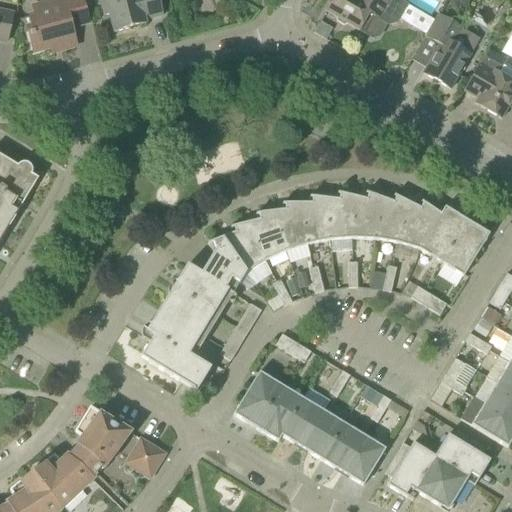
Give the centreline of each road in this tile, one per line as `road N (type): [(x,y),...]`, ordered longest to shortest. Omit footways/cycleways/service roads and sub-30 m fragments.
road 1 (residential): [(90,368),(155,261),(202,221),(266,192),(340,175),(410,183),(511,214)]
road 2 (residential): [(203,435),(273,328),(301,314),(403,365),(424,362),(511,240)]
road 3 (residential): [(511,191),(282,40)]
road 4 (residential): [(0,314),(79,182),(87,75)]
road 5 (residential): [(282,40),(87,75)]
road 6 (residential): [(0,476),(37,453),(68,418),(90,368)]
road 7 (residential): [(90,368),(203,435)]
road 8 (residential): [(203,435),(310,505)]
